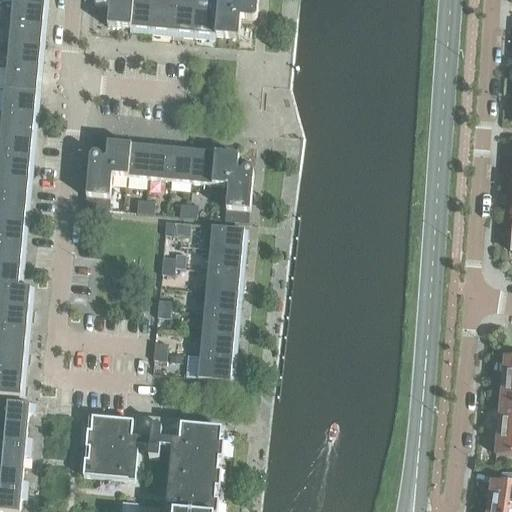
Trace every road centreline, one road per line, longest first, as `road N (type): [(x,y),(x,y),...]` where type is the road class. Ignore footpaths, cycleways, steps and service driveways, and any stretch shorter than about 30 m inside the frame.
road 1 (tertiary): [(412,511),(428,399),(452,0)]
road 2 (residential): [(53,379),(78,91),(69,55),(74,0)]
road 3 (residential): [(475,292),(494,0)]
road 4 (residential): [(448,511),(475,292)]
